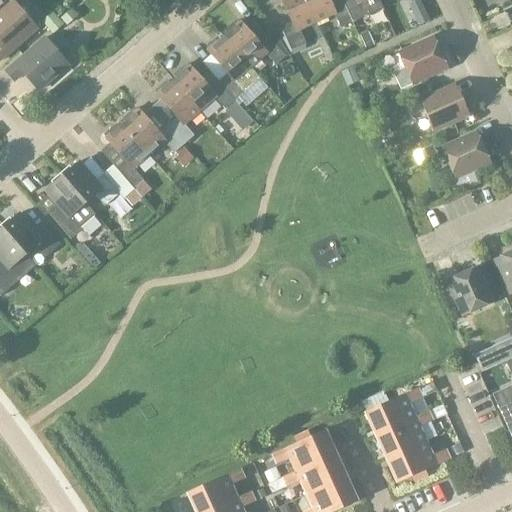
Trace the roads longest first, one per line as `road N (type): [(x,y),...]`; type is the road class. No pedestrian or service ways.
road 1 (residential): [(207,0),(27,152)]
road 2 (residential): [(511,145),(445,0)]
